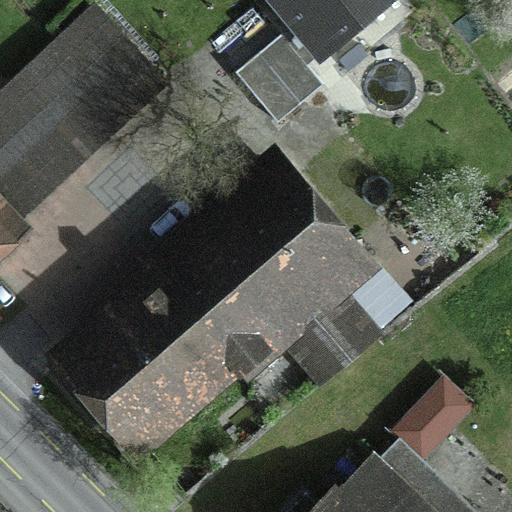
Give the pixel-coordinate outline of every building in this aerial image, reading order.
[(274,0),(321,56),(388,0),(274,0)] [(0,198),(18,220),(163,97),(99,23),(0,107),(0,198)] [(277,172),(60,367),(148,465),(290,337),(321,372),(372,326),(341,292),(365,270),(277,172)] [(18,220),(0,198),(0,263),(32,236),(18,220)] [(462,511),(399,448),(335,511),(462,511)]
